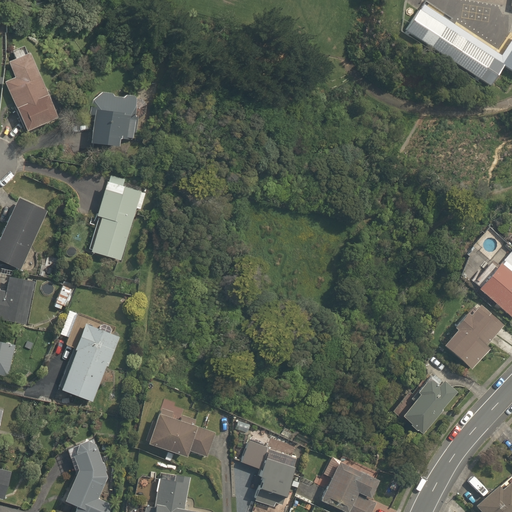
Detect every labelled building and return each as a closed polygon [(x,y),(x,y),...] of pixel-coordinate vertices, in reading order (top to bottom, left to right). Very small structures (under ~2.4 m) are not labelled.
[(493,56),(411,5),(395,31),(477,82),(493,56)] [(511,36),(495,64),(511,74),(511,36)] [(29,51),(8,61),(14,76),(3,81),(27,132),(59,117),(29,51)] [(128,139),(132,97),(96,93),(91,144),(119,147),(120,138),(128,139)] [(122,261),(145,186),(109,175),(86,250),(122,261)] [(50,209),(19,195),(0,238),(0,261),(22,271),(50,209)] [(511,269),(502,261),(477,289),(511,318),(511,269)] [(4,291),(0,290),(0,319),(28,324),(35,282),(6,277),(4,291)] [(486,345),(503,324),(481,305),(444,348),(472,372),(492,349),(486,345)] [(93,405),(119,337),(86,323),(59,392),(93,405)] [(0,343),(0,374),(9,376),(15,346),(0,343)] [(458,393),(443,380),(438,387),(430,380),(399,417),(422,436),(458,393)] [(159,413),(147,445),(186,459),(189,452),(207,458),(216,433),(159,413)] [(76,473),(61,507),(73,511),(107,511),(111,505),(98,499),(108,476),(95,439),(68,448),(76,473)] [(299,457),(248,441),(240,463),(260,470),(257,477),(264,479),(260,489),(286,497),(299,457)] [(334,455),(324,477),(330,479),(318,505),(333,511),(370,511),(376,500),(370,498),(380,476),(334,455)] [(0,499),(2,500),(9,473),(0,470),(0,499)] [(190,477),(160,471),(155,503),(143,501),(141,511),(200,511),(184,509),(190,477)] [(511,511),(511,473),(473,506),(477,511),(511,511)]
